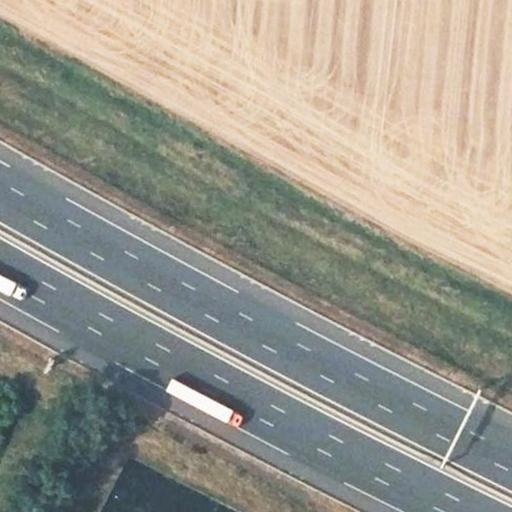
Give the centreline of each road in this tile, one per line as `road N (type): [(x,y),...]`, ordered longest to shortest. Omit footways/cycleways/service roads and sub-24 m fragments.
road 1 (motorway): [(511,461),(0,189)]
road 2 (motorway): [(0,265),(465,511)]
